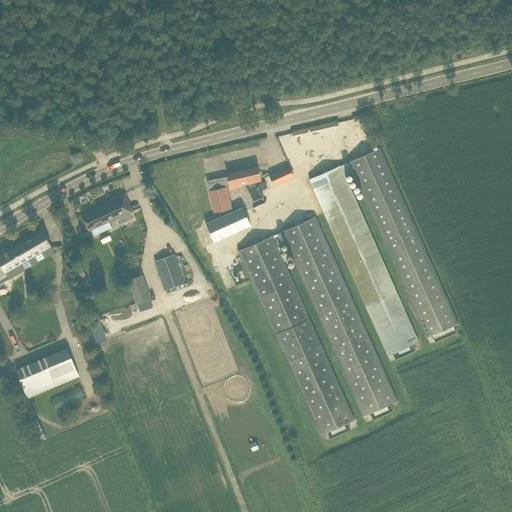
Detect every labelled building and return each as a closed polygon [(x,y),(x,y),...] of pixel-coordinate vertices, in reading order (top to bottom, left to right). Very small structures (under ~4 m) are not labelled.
[(375,150),(349,162),(352,169),(408,297),(426,337),(454,325),(436,285),(375,150)] [(71,156),(74,163),(82,160),(80,153),(71,156)] [(352,169),(349,162),(310,179),(388,354),(418,340),(344,172),(352,169)] [(292,170),(290,171),(289,167),(269,175),(274,185),(293,177),(292,174),(293,173),(292,170)] [(255,181),(260,179),(258,172),(246,175),(244,169),(227,174),(230,188),(240,186),(240,184),(245,183),(254,202),(263,198),(255,181)] [(263,181),(258,184),(261,190),(266,187),(263,181)] [(208,190),(213,213),(232,208),(226,186),(208,190)] [(88,230),(90,229),(93,236),(112,227),(109,222),(132,211),(124,194),(100,205),(100,206),(81,215),(88,230)] [(205,222),(214,241),(250,226),(241,206),(205,222)] [(315,215),(280,231),(284,240),(362,416),(397,400),(315,215)] [(41,230),(0,254),(0,262),(9,279),(19,273),(16,266),(51,246),(41,230)] [(284,240),(280,231),(237,250),(319,435),(354,419),(276,243),(284,240)] [(154,260),(164,290),(184,283),(174,253),(154,260)] [(82,267),(74,269),(77,279),(84,277),(82,267)] [(142,276),(127,281),(135,303),(149,299),(142,276)] [(92,297),(90,290),(83,292),(84,299),(92,297)] [(15,319),(27,347),(52,336),(42,315),(39,316),(36,310),(15,319)] [(23,396),(77,378),(67,348),(13,366),(23,396)] [(61,405),(82,396),(79,387),(57,396),(61,405)]
